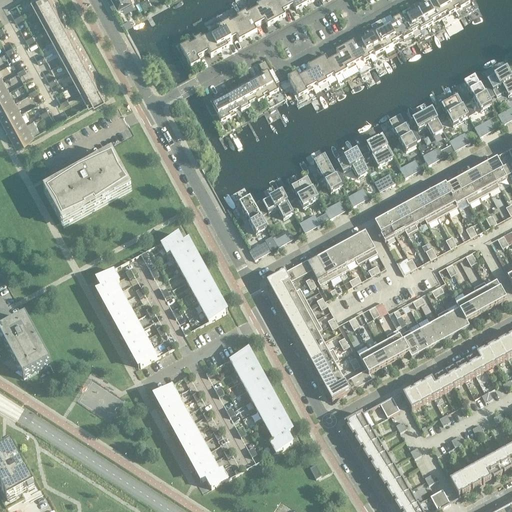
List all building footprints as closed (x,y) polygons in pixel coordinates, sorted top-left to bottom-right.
[(58,9),(53,0),(49,0),(36,7),(42,18),(58,9)] [(288,10),(282,0),(275,0),(276,0),(275,0),(269,0),(265,2),(276,22),(285,17),(282,13),(288,10)] [(304,7),(300,0),(282,0),(288,10),(293,7),(295,12),(304,7)] [(442,0),(441,1),(440,0),(432,0),(430,1),(440,21),(441,21),(439,18),(447,14),(448,17),(455,13),(447,0),(442,0)] [(447,0),(455,13),(461,10),(460,7),(468,3),(465,0),(447,0)] [(440,21),(430,1),(421,6),(423,11),(418,14),(426,29),(427,29),(425,26),(430,23),(431,26),(440,21)] [(276,22),(265,2),(265,3),(266,5),(259,9),(257,7),(251,10),(259,26),(264,23),(267,27),(276,22)] [(64,20),(58,9),(42,18),(47,29),(64,20)] [(259,26),(251,10),(252,13),(247,16),(246,13),(237,18),(248,38),(257,33),(254,28),(259,26)] [(413,17),(410,12),(401,17),(412,37),(412,36),(411,34),(418,30),(420,32),(426,29),(418,14),(413,17)] [(412,37),(401,17),(392,22),(395,26),(389,29),(398,44),(397,42),(402,39),(403,42),(412,37)] [(248,38),(237,18),(236,18),(238,21),(230,25),(229,22),(222,26),(231,41),(236,38),(239,43),(248,38)] [(70,30),(64,20),(47,29),(53,39),(70,30)] [(231,41),(222,26),(224,29),(219,31),(217,29),(208,34),(219,53),(228,48),(226,44),(231,41)] [(384,32),(382,28),(373,32),(384,52),(383,49),(390,45),(391,48),(398,44),(389,29),(384,32)] [(75,41),(70,30),(53,39),(59,50),(75,41)] [(384,52),(373,32),(364,37),(366,42),(361,45),(369,60),(370,60),(368,57),(373,55),(375,57),(384,52)] [(219,53),(208,34),(209,36),(202,41),(200,38),(194,41),(202,57),(208,54),(210,58),(219,53)] [(81,51),(75,41),(59,50),(65,60),(81,51)] [(202,57),(194,41),(188,45),(189,47),(181,52),(183,56),(190,69),(200,64),(197,59),(202,57)] [(356,48),(353,43),(344,48),(355,68),(356,68),(354,65),(362,61),(363,63),(369,60),(361,45),(356,48)] [(355,68),(344,48),(335,53),(338,57),(333,60),(341,76),(341,75),(340,73),(345,70),(346,73),(355,68)] [(87,62),(81,51),(65,60),(71,71),(87,62)] [(327,63),(325,59),(316,63),(327,83),(326,80),(333,76),(335,79),(341,76),(333,60),(327,63)] [(93,73),(87,62),(71,71),(76,81),(93,73)] [(255,86),(264,101),(270,97),(269,95),(276,90),(274,87),(275,86),(268,74),(269,73),(264,63),(258,67),(263,75),(258,78),(260,83),(255,86)] [(327,83),(316,63),(307,68),(309,73),(304,76),(313,91),(311,88),(316,86),(318,88),(327,83)] [(503,66),(484,76),(487,83),(492,93),(495,99),(505,94),(507,98),(511,95),(511,82),(511,81),(509,76),(507,72),(506,72),(503,66)] [(98,83),(93,73),(76,81),(82,92),(98,83)] [(299,79),(296,74),(287,79),(294,93),(295,92),(297,96),(305,92),(306,95),(313,91),(304,76),(299,79)] [(463,82),(480,113),(491,107),(474,76),(463,82)] [(0,95),(9,91),(3,80),(0,82),(0,95)] [(104,94),(98,83),(82,92),(89,104),(104,96),(103,95),(104,94)] [(250,88),(248,84),(239,89),(249,109),(250,108),(248,106),(256,102),(257,104),(264,101),(255,86),(250,88)] [(249,109),(239,89),(230,94),(232,98),(227,101),(235,116),(236,116),(234,114),(239,111),(240,114),(249,109)] [(0,109),(15,102),(9,91),(0,95),(0,109)] [(466,96),(459,100),(461,105),(468,102),(466,96)] [(222,104),(219,99),(210,105),(217,118),(219,122),(227,117),(229,120),(235,116),(227,101),(222,104)] [(441,108),(452,129),(468,120),(457,99),(441,108)] [(20,112),(15,102),(0,109),(0,113),(4,121),(20,112)] [(470,106),(463,109),(468,118),(474,114),(470,106)] [(26,123),(20,112),(4,121),(10,131),(26,123)] [(412,124),(417,134),(427,129),(433,139),(443,134),(432,113),(412,124)] [(500,116),(497,117),(503,127),(506,126),(500,116)] [(388,123),(405,154),(416,148),(399,117),(388,123)] [(33,135),(26,123),(10,131),(16,142),(17,142),(18,143),(33,135)] [(476,128),(474,130),(479,140),(482,138),(476,128)] [(465,136),(461,137),(466,147),(470,145),(465,136)] [(366,149),(377,170),(393,161),(382,140),(366,149)] [(337,165),(342,175),(352,170),(358,180),(368,175),(364,166),(359,159),(357,154),(337,165)] [(367,154),(359,159),(364,166),(368,164),(366,161),(369,159),(367,154)] [(131,191),(112,155),(43,193),(63,229),(131,191)] [(425,157),(422,158),(428,168),(431,167),(425,157)] [(313,164),(330,195),(341,189),(324,158),(313,164)] [(501,170),(497,162),(486,168),(496,186),(507,180),(505,177),(503,173),(501,170)] [(499,191),(496,186),(486,168),(476,173),(489,196),(499,191)] [(402,170),(399,171),(404,181),(407,179),(402,170)] [(489,196),(476,173),(466,178),(479,202),(489,196)] [(389,177),(386,178),(391,188),(395,186),(389,177)] [(479,202),(466,178),(456,184),(466,202),(469,207),(479,202)] [(291,190),(302,211),(318,202),(307,181),(291,190)] [(466,202),(456,184),(446,189),(445,187),(456,208),(466,202)] [(458,210),(456,208),(445,187),(435,193),(447,216),(458,210)] [(447,216),(435,193),(425,198),(437,221),(447,216)] [(262,206),(268,216),(277,211),(283,221),(293,216),(282,195),(262,206)] [(350,198),(347,199),(353,209),(356,208),(350,198)] [(437,221),(425,198),(415,204),(425,222),(427,227),(437,221)] [(238,205),(255,236),(267,230),(250,199),(238,205)] [(425,222),(415,204),(405,209),(415,227),(425,222)] [(417,232),(415,227),(405,209),(395,215),(405,233),(407,238),(417,232)] [(327,210),(324,212),(329,222),(332,220),(327,210)] [(405,233),(395,215),(385,220),(395,238),(405,233)] [(314,218),(311,219),(317,229),(319,227),(314,218)] [(395,238),(385,220),(374,226),(384,244),(395,238)] [(377,256),(365,234),(355,239),(367,262),(377,256)] [(183,247),(177,237),(161,246),(166,256),(187,245),(186,245),(183,247)] [(275,239),(272,240),(278,250),(281,249),(275,239)] [(367,262),(355,239),(345,244),(355,263),(358,267),(367,262)] [(272,240),(265,243),(270,253),(277,250),(272,240)] [(355,263),(345,244),(336,250),(346,268),(355,263)] [(192,255),(187,245),(166,256),(167,257),(170,255),(175,264),(192,255)] [(348,272),(346,268),(336,250),(326,255),(339,277),(348,272)] [(252,252),(249,253),(254,263),(257,261),(252,252)] [(197,265),(192,255),(175,264),(181,274),(197,265)] [(339,277),(326,255),(317,260),(329,283),(339,277)] [(329,283),(317,260),(308,265),(307,263),(306,263),(311,273),(319,288),(329,283)] [(311,273),(306,263),(266,285),(272,294),(290,284),(290,285),(311,273)] [(203,275),(197,265),(181,274),(186,284),(203,275)] [(118,282),(113,272),(96,281),(102,291),(98,293),(98,294),(118,282)] [(208,285),(203,275),(186,284),(192,294),(208,285)] [(119,283),(118,282),(98,294),(103,303),(120,294),(115,285),(119,283)] [(290,284),(272,294),(277,304),(295,294),(290,285),(290,284)] [(506,302),(496,284),(486,289),(496,308),(506,302)] [(214,295),(208,285),(192,294),(197,304),(214,295)] [(473,290),(476,295),(486,313),(496,308),(486,289),(483,285),(473,290)] [(300,292),(295,294),(277,304),(282,314),(305,302),(300,292)] [(125,303),(120,294),(103,303),(109,312),(125,303)] [(219,305),(214,295),(197,304),(203,314),(219,305)] [(486,313),(476,295),(466,300),(476,319),(486,313)] [(476,319),(466,300),(455,306),(458,311),(459,311),(466,324),(476,319)] [(311,312),(305,302),(282,314),(288,324),(311,312)] [(131,313),(125,303),(109,312),(114,322),(131,313)] [(225,316),(219,305),(203,314),(208,325),(225,316)] [(459,311),(458,311),(449,316),(459,335),(469,329),(466,324),(459,311)] [(316,322),(311,312),(288,324),(293,334),(316,322)] [(437,317),(440,321),(450,340),(459,335),(449,316),(447,312),(437,317)] [(136,322),(131,313),(114,322),(119,331),(136,322)] [(450,340),(440,321),(430,327),(440,345),(450,340)] [(141,332),(136,322),(119,331),(124,341),(141,332)] [(322,332),(316,322),(293,334),(299,345),(317,335),(322,332)] [(440,345),(430,327),(420,332),(430,350),(440,345)] [(50,366),(30,329),(3,344),(23,381),(50,366)] [(146,341),(141,332),(124,341),(129,350),(146,341)] [(386,338),(389,342),(399,361),(408,356),(411,361),(399,337),(396,332),(386,338)] [(430,350),(420,332),(411,337),(421,355),(430,350)] [(400,338),(399,337),(411,361),(421,355),(411,337),(409,333),(400,338)] [(323,345),(317,335),(299,345),(304,355),(323,345)] [(511,358),(511,346),(508,339),(508,340),(506,342),(505,341),(498,345),(506,361),(511,358)] [(151,351),(146,341),(129,350),(135,360),(151,351)] [(399,361),(389,342),(379,348),(389,366),(399,361)] [(328,355),(323,345),(304,355),(310,365),(328,355)] [(506,361),(498,345),(497,345),(498,346),(495,348),(495,347),(487,351),(496,367),(506,361)] [(389,366),(379,348),(369,353),(379,372),(389,366)] [(157,361),(151,351),(135,360),(140,370),(157,361)] [(496,367),(487,351),(487,352),(485,353),(484,352),(476,356),(485,373),(496,367)] [(333,352),(328,355),(310,365),(315,375),(334,365),(338,362),(333,352)] [(379,372),(369,353),(358,359),(365,373),(366,373),(367,373),(369,377),(379,372)] [(252,364),(246,354),(229,363),(235,373),(252,364)] [(485,373),(476,356),(476,357),(477,358),(474,359),(474,358),(466,362),(475,378),(485,373)] [(475,378),(466,362),(466,363),(464,365),(463,364),(455,368),(464,384),(475,378)] [(257,374),(252,364),(235,373),(240,383),(257,374)] [(339,375),(334,365),(315,375),(321,385),(339,375)] [(464,384),(455,368),(456,369),(453,371),(452,370),(445,374),(454,390),(464,384)] [(366,373),(365,373),(344,384),(345,385),(326,395),(332,404),(372,382),(369,377),(367,373),(366,373)] [(263,384),(257,374),(240,383),(246,393),(263,384)] [(454,390),(445,374),(445,375),(443,376),(442,375),(434,379),(443,396),(454,390)] [(345,385),(344,384),(339,375),(321,385),(326,395),(345,385)] [(443,396),(434,379),(434,380),(435,381),(432,382),(431,381),(424,385),(433,401),(443,396)] [(268,394),(263,384),(246,393),(251,403),(268,394)] [(433,401),(424,385),(424,387),(421,388),(421,387),(413,391),(422,407),(433,401)] [(177,398),(172,388),(155,397),(160,407),(177,398)] [(422,407),(413,391),(414,392),(411,394),(410,393),(402,397),(411,413),(422,407)] [(274,404),(268,394),(251,403),(257,414),(274,404)] [(182,407),(177,398),(160,407),(165,416),(182,407)] [(399,414),(392,400),(379,407),(387,421),(399,414)] [(279,414),(274,404),(257,414),(262,424),(279,414)] [(187,417),(182,407),(165,416),(171,426),(187,417)] [(284,424),(279,414),(262,424),(268,434),(284,424)] [(369,430),(362,416),(346,425),(348,429),(348,430),(353,439),(354,438),(370,430),(370,429),(369,430)] [(192,426),(187,417),(171,426),(176,435),(192,426)] [(290,434),(284,424),(268,434),(273,443),(269,445),(270,445),(290,434)] [(198,436),(192,426),(176,435),(181,445),(198,436)] [(377,442),(370,430),(354,438),(356,442),(361,452),(362,451),(378,442),(377,442)] [(290,435),(290,434),(270,445),(275,456),(292,447),(287,437),(290,435)] [(203,445),(198,436),(181,445),(186,454),(203,445)] [(385,455),(378,442),(362,451),(364,455),(369,464),(370,464),(386,455),(385,455)] [(208,455),(203,445),(186,454),(191,464),(208,455)] [(34,489),(11,447),(0,452),(0,489),(7,503),(34,489)] [(511,448),(502,454),(511,470),(511,469),(511,468),(511,448)] [(511,470),(502,454),(492,460),(501,476),(500,475),(503,473),(504,474),(511,470)] [(213,464),(208,455),(191,464),(196,473),(213,464)] [(393,468),(386,455),(370,464),(372,468),(377,477),(378,477),(394,468),(393,468)] [(501,476),(492,460),(481,465),(490,482),(490,481),(490,480),(492,479),(493,480),(501,476)] [(218,473),(213,464),(196,473),(202,483),(222,472),(222,471),(218,473)] [(490,482),(481,465),(471,471),(480,487),(479,486),(482,485),(482,486),(490,482)] [(315,467),(309,470),(315,481),(321,478),(315,467)] [(401,481),(394,468),(378,477),(385,490),(386,489),(402,481),(402,480),(401,481)] [(480,487),(471,471),(460,477),(469,493),(469,492),(471,490),(472,491),(480,487)] [(228,482),(222,472),(202,483),(205,481),(211,491),(228,482)] [(469,493),(460,477),(449,483),(457,498),(461,496),(461,497),(469,493)] [(409,493),(402,481),(386,489),(388,493),(393,503),(394,502),(410,493),(409,493)] [(430,499),(436,511),(439,511),(450,506),(442,492),(430,499)] [(417,506),(410,493),(394,502),(396,506),(398,511),(406,511),(418,506),(417,506)]
